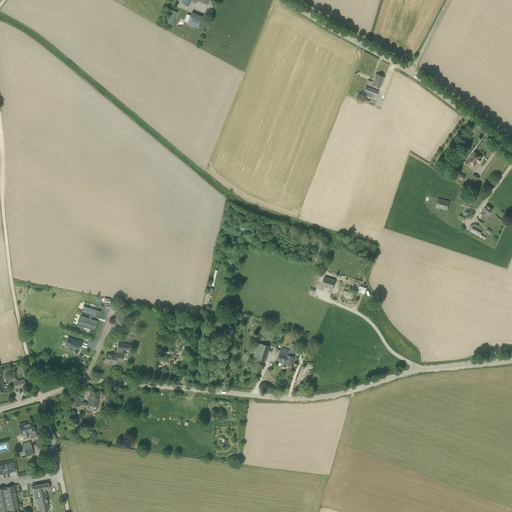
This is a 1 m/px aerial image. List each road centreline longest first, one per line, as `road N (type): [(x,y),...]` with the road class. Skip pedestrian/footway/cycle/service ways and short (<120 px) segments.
road 1 (unclassified): [(40,396),(98,380),(293,399),(401,373),(511,360)]
road 2 (tertiary): [(511,149),(393,61),(288,0)]
road 3 (track): [(40,396),(11,295),(0,208)]
road 4 (unclassified): [(0,133),(4,0)]
